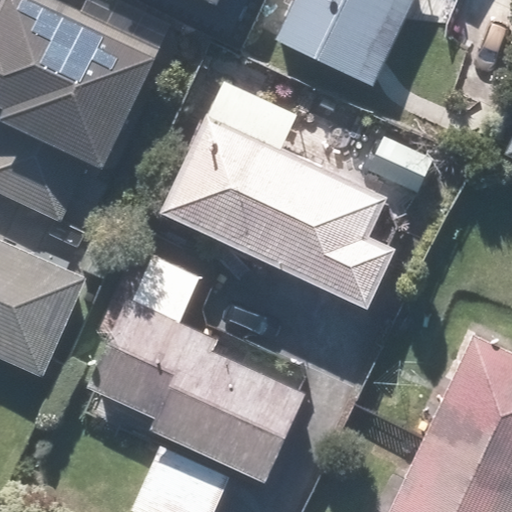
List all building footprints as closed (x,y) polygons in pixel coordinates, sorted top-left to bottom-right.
[(0,0),(0,91),(12,97),(0,122),(0,183),(72,217),(103,150),(130,162),(183,48),(78,0),(0,0)] [(186,0),(235,24),(246,0),(186,0)] [(422,0),(292,0),(277,31),(381,84),(422,0)] [(230,82),(174,208),(381,298),(406,242),(379,230),(395,192),(288,145),(303,113),(230,82)] [(0,345),(57,367),(95,268),(0,232),(0,345)] [(165,242),(103,381),(172,412),(164,429),(276,480),(320,383),(227,341),(231,333),(190,315),(213,264),(165,242)] [(511,511),(511,345),(479,330),(396,511),(511,511)]
